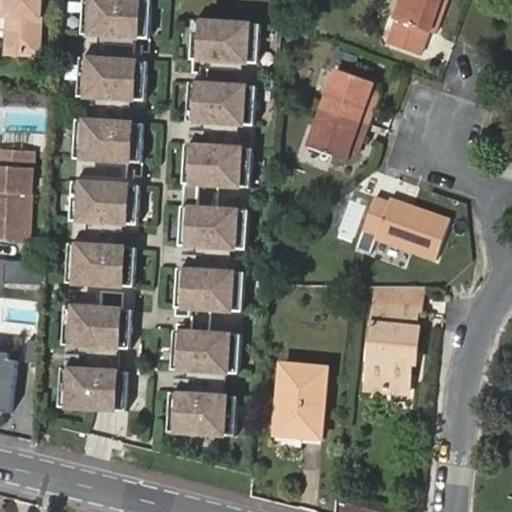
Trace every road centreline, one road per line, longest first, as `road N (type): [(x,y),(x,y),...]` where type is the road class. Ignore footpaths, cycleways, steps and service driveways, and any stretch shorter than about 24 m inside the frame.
road 1 (residential): [(454,511),(468,368),(478,330),(511,277)]
road 2 (tertiary): [(0,466),(191,511)]
road 3 (residential): [(449,114),(444,156),(490,198),(511,265)]
